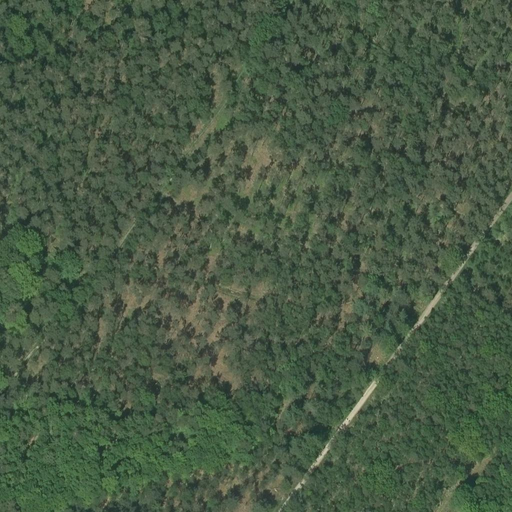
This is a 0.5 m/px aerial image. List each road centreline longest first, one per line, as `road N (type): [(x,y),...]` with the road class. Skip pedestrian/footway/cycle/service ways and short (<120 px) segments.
road 1 (track): [(299,0),(0,400)]
road 2 (track): [(280,511),(511,194)]
